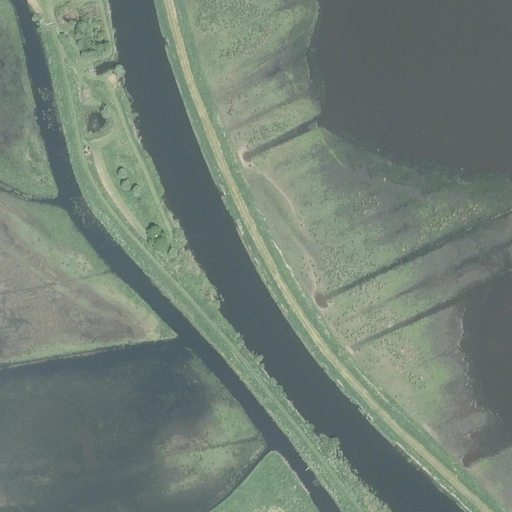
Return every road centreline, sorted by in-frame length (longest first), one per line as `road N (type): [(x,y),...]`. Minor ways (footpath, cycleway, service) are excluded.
road 1 (track): [(502,511),(372,375),(234,197),(189,81),(169,0)]
road 2 (track): [(50,32),(80,166),(98,200),(220,335),(355,511)]
